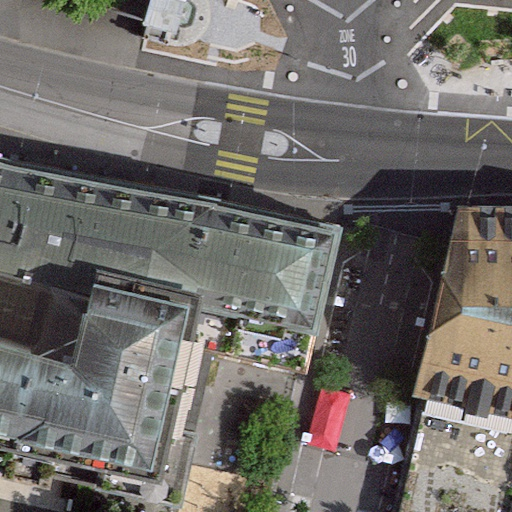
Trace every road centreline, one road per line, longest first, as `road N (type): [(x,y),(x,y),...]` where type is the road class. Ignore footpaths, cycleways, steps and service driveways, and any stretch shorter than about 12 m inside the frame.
road 1 (tertiary): [(406,153),(241,138),(0,82)]
road 2 (residential): [(332,511),(400,212),(406,153)]
road 3 (residential): [(376,0),(397,51),(406,153)]
